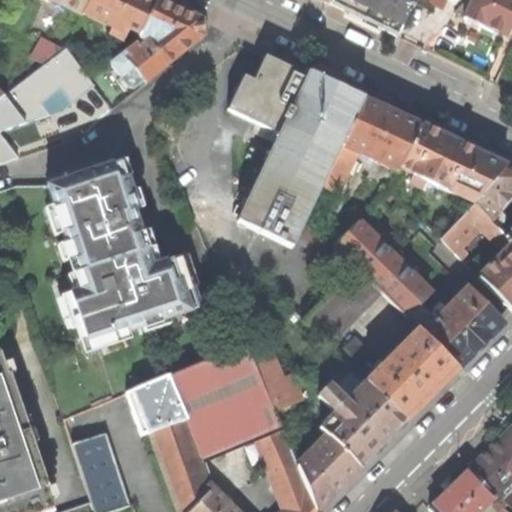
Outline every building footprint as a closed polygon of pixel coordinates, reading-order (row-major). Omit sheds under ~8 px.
[(47,0),(81,16),(82,14),(88,0),(47,0)] [(136,38),(137,39),(155,0),(88,0),(82,14),(111,28),(108,34),(122,41),(128,29),(138,34),(136,38)] [(143,80),(145,82),(202,36),(201,20),(179,10),(158,0),(155,0),(137,39),(140,40),(134,45),(133,48),(127,51),(109,65),(128,88),(132,89),(143,80)] [(330,0),(328,4),(358,19),(396,37),(413,0),(330,0)] [(442,0),(423,0),(426,1),(438,7),(437,8),(438,8),(442,0)] [(511,16),(511,17),(511,0),(470,0),(462,19),(480,27),(482,24),(492,28),(503,33),(511,16)] [(10,91),(32,122),(49,115),(41,105),(62,89),(73,103),(94,87),(66,49),(10,91)] [(227,111),(278,135),(304,81),(292,75),(294,71),(264,57),(253,82),(243,77),(227,111)] [(291,249),(321,187),(363,99),(335,85),(308,72),(304,81),(278,135),(237,222),(291,249)] [(3,96),(0,98),(0,165),(18,159),(0,133),(0,132),(25,124),(3,96)] [(380,164),(398,172),(420,126),(395,114),(363,99),(321,187),(335,194),(344,175),(347,176),(347,175),(356,179),(361,166),(376,173),(380,164)] [(426,181),(473,205),(505,167),(462,147),(420,126),(398,172),(400,168),(421,179),(417,186),(422,189),(426,181)] [(166,319),(200,308),(193,287),(190,288),(179,257),(150,267),(140,235),(132,211),(136,210),(120,162),(46,186),(80,290),(68,293),(87,351),(115,342),(114,337),(128,332),(127,329),(165,316),(166,319)] [(473,205),(472,206),(489,222),(511,196),(511,170),(505,167),(473,205)] [(478,278),(511,311),(511,244),(505,237),(489,222),(472,206),(439,239),(454,254),(479,228),(503,252),(478,278)] [(358,221),(333,246),(353,266),(379,292),(404,317),(428,293),(358,221)] [(353,266),(300,319),(327,345),(379,292),(353,266)] [(436,319),(422,334),(456,369),(476,349),(502,323),(467,288),(445,312),(438,305),(430,313),(436,319)] [(422,334),(417,330),(365,383),(404,421),(427,398),(456,369),(422,334)] [(245,344),(167,377),(185,420),(202,459),(255,438),(280,428),(274,413),(250,358),(245,344)] [(267,351),(250,358),(274,413),(290,406),(267,351)] [(0,360),(0,511),(50,511),(43,489),(46,488),(7,375),(5,375),(0,360)] [(134,416),(141,435),(185,420),(167,377),(126,394),(134,416)] [(325,437),(296,467),(314,511),(383,442),(404,421),(365,383),(344,403),(327,386),(317,397),(334,414),(318,430),(325,437)] [(148,434),(176,511),(188,511),(214,499),(202,459),(185,420),(141,435),(141,436),(148,434)] [(491,448),(469,469),(507,511),(511,511),(511,427),(491,448)] [(296,467),(280,428),(255,438),(284,511),(282,511),(314,511),(296,467)] [(71,446),(90,504),(92,511),(112,511),(129,507),(105,435),(71,446)] [(507,511),(469,469),(449,489),(427,509),(430,511),(480,511),(489,504),(496,511),(507,511)] [(226,511),(214,499),(188,511),(226,511)]
